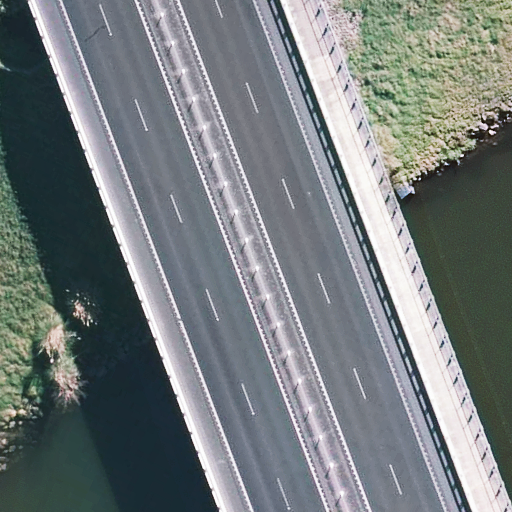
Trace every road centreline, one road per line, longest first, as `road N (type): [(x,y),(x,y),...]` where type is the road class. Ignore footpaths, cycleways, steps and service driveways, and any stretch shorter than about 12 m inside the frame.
road 1 (motorway): [(220,0),(412,511)]
road 2 (motorway): [(292,511),(100,0)]
